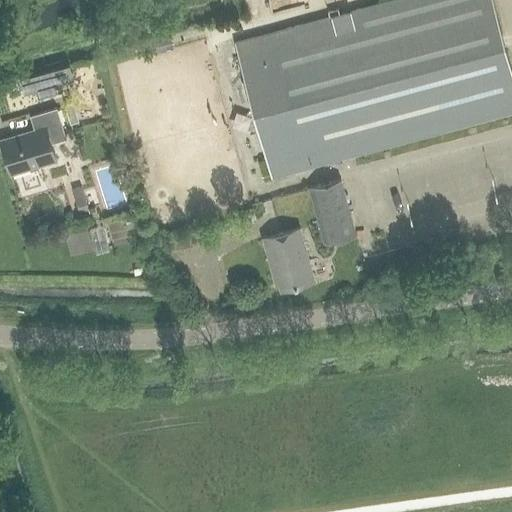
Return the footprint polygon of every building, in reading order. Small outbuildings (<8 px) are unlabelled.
[(271,178),(511,112),(511,72),(492,0),(391,0),(235,42),(271,178)] [(24,94),(36,91),(38,99),(61,92),(59,84),(74,80),(70,65),(19,80),(24,94)] [(64,105),(68,116),(76,113),(73,103),(64,105)] [(51,143),(66,139),(57,108),(30,116),(34,130),(0,139),(0,141),(10,175),(56,160),(51,143)] [(340,179),(309,187),(324,244),(355,235),(340,179)] [(82,187),(72,189),(80,214),(89,211),(82,187)] [(285,289),(314,281),(300,228),(263,238),(275,285),(283,282),(285,289)]
